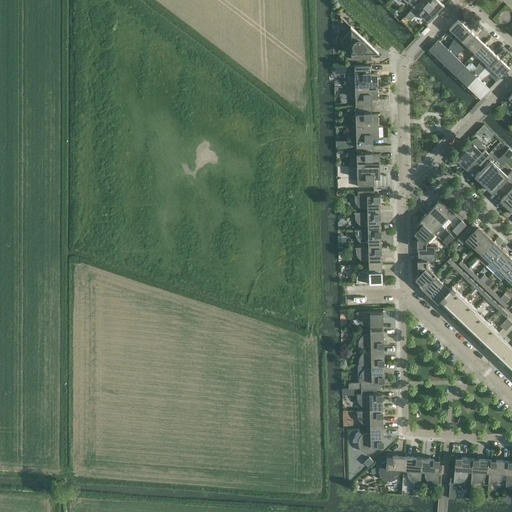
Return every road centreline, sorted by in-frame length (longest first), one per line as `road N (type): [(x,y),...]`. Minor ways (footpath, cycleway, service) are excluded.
road 1 (track): [(310,334),(303,0)]
road 2 (residential): [(404,295),(404,433),(511,440)]
road 3 (residential): [(406,56),(402,192)]
